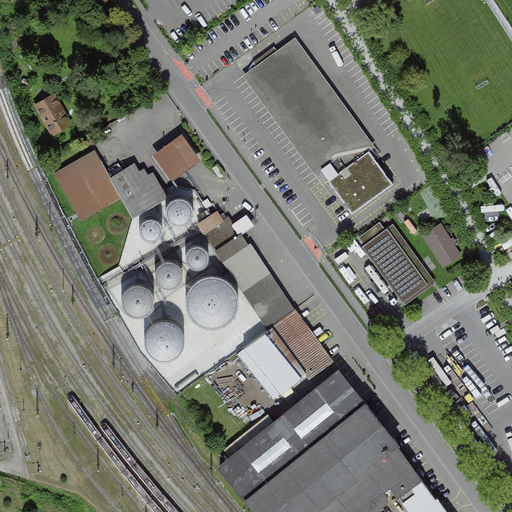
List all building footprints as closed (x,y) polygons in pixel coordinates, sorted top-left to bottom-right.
[(298,38),(245,76),(326,187),(331,184),(372,155),(379,149),(298,38)] [(36,104),(53,135),(71,125),(53,94),(36,104)] [(201,159),(182,133),(152,155),(171,181),(201,159)] [(121,197),(110,177),(94,149),(53,172),(80,220),(121,197)] [(396,188),(372,155),(331,184),(355,217),(396,188)] [(131,213),(164,194),(144,158),(110,177),(121,197),(131,213)] [(179,223),(183,222),(187,219),(189,215),(189,211),(189,206),(187,203),(183,200),(180,198),(175,198),(171,199),(168,201),(165,204),(164,208),(164,212),(165,216),(167,220),(171,222),(175,223),(179,223)] [(224,209),(200,225),(268,327),(293,309),(243,234),(255,226),(248,214),(234,224),(224,209)] [(152,239),(155,237),(157,234),(158,231),(158,227),(157,224),(155,221),(152,220),(149,219),(146,219),(143,220),(140,223),(138,225),(138,229),(138,232),(139,235),(142,237),(145,239),(148,240),(152,239)] [(423,236),(443,269),(461,259),(440,225),(423,236)] [(365,248),(407,305),(435,284),(394,227),(365,248)] [(201,263),(204,260),(205,257),(206,254),(205,251),(204,248),(202,245),(199,244),(196,243),(192,243),(189,244),(187,246),(185,249),(184,253),(184,256),(185,259),(188,262),(191,264),(194,265),(198,264),(201,263)] [(172,284),(175,281),(177,278),(178,274),(178,270),(176,267),(174,264),(170,261),(166,261),(162,261),(158,263),(155,266),(154,270),(154,274),(155,278),(157,282),(160,284),(164,285),(168,285),(172,284)] [(186,300),(187,308),(190,315),(195,321),(202,324),(210,326),(218,325),(225,321),(231,315),(235,307),(236,299),(234,291),(229,284),(222,279),(214,276),(205,277),(197,280),(191,285),(187,292),(186,300)] [(120,300),(121,305),(124,309),(128,312),(133,314),(138,314),(143,312),(146,309),(149,305),(150,300),(149,295),(147,291),(144,288),(140,285),(136,284),(131,285),(127,287),(123,290),(121,295),(120,300)] [(335,357),(298,305),(293,309),(268,327),(236,350),(274,401),(335,357)] [(144,340),(145,347),(148,352),(153,357),(159,359),(166,359),(172,357),(177,353),(180,348),(182,343),(182,337),(180,331),(176,326),(171,323),(165,321),(159,322),(153,324),(148,328),(145,334),(144,340)] [(425,481),(341,363),(216,467),(255,511),(359,511),(392,484),(400,498),(425,481)] [(447,511),(425,481),(400,498),(410,511),(447,511)]
